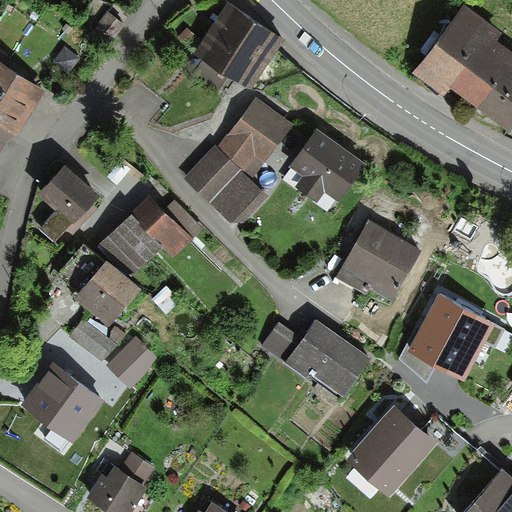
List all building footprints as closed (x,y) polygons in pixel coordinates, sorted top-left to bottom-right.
[(286,29),(237,0),(223,0),(210,23),(194,49),(203,53),(191,73),(221,90),(231,73),(252,86),(286,29)] [(484,106),(508,124),(511,118),(511,42),(496,31),(502,23),(469,0),(454,0),(406,67),(448,97),(456,86),(484,106)] [(124,19),(108,8),(94,30),(111,40),(124,19)] [(64,44),(54,57),(70,70),(81,57),(64,44)] [(0,120),(11,128),(14,130),(19,123),(41,87),(0,61),(0,120)] [(293,119),(256,93),(218,142),(185,176),(230,216),(244,216),(268,191),(252,176),(293,119)] [(0,146),(5,139),(11,128),(0,120),(0,146)] [(365,155),(317,122),(306,139),(291,160),(304,169),(296,180),(318,195),(326,184),(338,193),(365,155)] [(98,185),(66,157),(39,188),(58,204),(41,223),(55,235),(80,206),(98,185)] [(132,204),(98,238),(107,248),(133,273),(163,243),(174,254),(205,224),(174,193),(147,220),(132,204)] [(395,230),(368,215),(336,272),(367,289),(373,278),(394,289),(419,243),(395,230)] [(89,305),(107,319),(139,279),(133,273),(107,248),(103,253),(84,238),(58,271),(76,288),(72,292),(89,305)] [(497,315),(440,285),(413,338),(410,336),(401,354),(429,378),(440,357),(465,371),(483,339),(495,344),(505,326),(495,318),(497,315)] [(309,369),(344,393),(373,350),(316,310),(303,329),(300,333),(279,318),(262,343),(306,374),(309,369)] [(107,333),(83,316),(70,334),(103,359),(127,334),(116,323),(107,333)] [(138,334),(107,363),(129,387),(144,373),(156,350),(138,334)] [(101,387),(53,351),(20,395),(75,436),(108,392),(101,387)] [(395,398),(349,449),(390,485),(436,434),(395,398)] [(116,456),(90,492),(118,511),(128,511),(150,481),(148,479),(158,464),(132,445),(121,460),(116,456)] [(511,511),(511,468),(505,462),(461,511),(511,511)] [(201,504),(195,511),(238,511),(213,494),(205,507),(201,504)]
